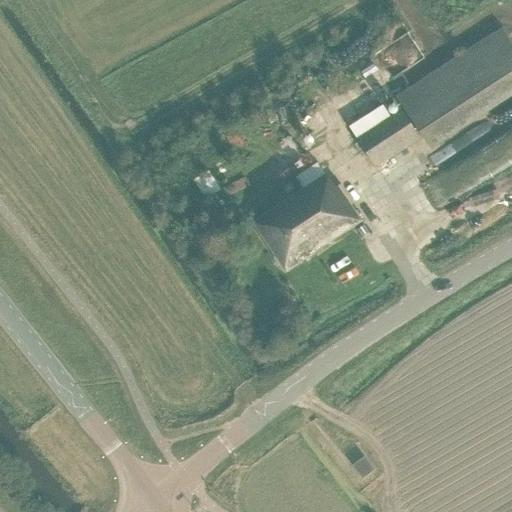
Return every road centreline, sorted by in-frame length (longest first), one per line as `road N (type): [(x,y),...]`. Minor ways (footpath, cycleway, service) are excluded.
road 1 (unclassified): [(158,501),(272,410),(511,250)]
road 2 (tertiary): [(158,501),(0,302)]
